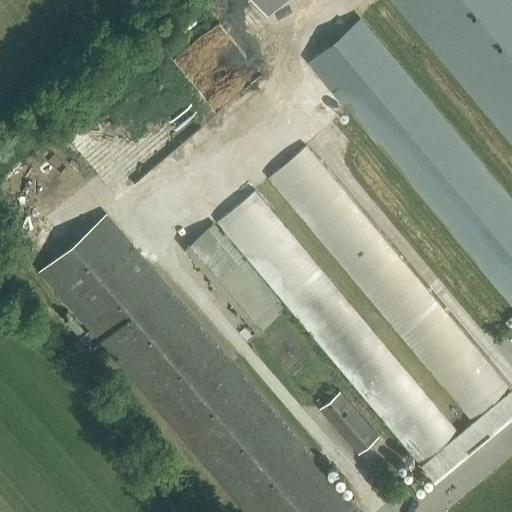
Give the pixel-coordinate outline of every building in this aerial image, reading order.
[(204,0),(215,16),(238,0),(204,0)] [(511,0),(392,0),(511,142),(511,0)] [(511,198),(361,17),(310,59),(511,302),(511,198)] [(130,166),(141,180),(203,131),(186,109),(135,149),(121,131),(120,132),(109,117),(76,143),(102,175),(112,167),(118,175),(130,166)] [(217,221),(434,480),(511,415),(511,390),(305,144),(270,174),(267,176),(472,421),(459,432),(254,189),(217,221)] [(12,187),(30,173),(20,160),(2,175),(12,187)] [(43,266),(251,511),(363,511),(109,210),(43,266)] [(378,436),(339,390),(321,405),(360,451),(378,436)] [(388,480),(376,489),(383,497),(394,488),(388,480)]
